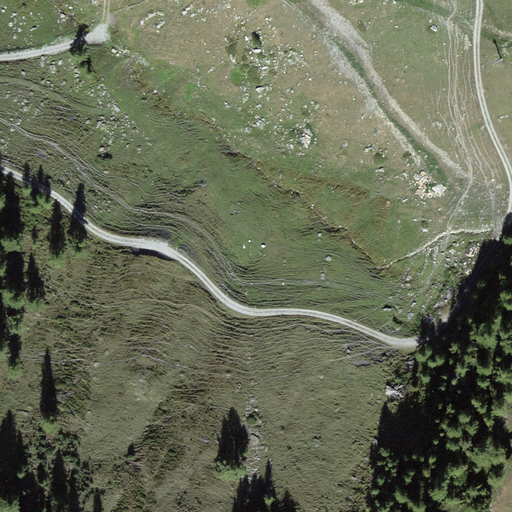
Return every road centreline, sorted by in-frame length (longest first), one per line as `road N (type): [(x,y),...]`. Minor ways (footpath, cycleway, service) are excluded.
road 1 (track): [(0,169),(54,196),(107,238),(176,256),(241,311),(304,313),(414,347),(445,339),(504,252),(511,221)]
road 2 (track): [(511,179),(481,115),(471,44),(476,0)]
